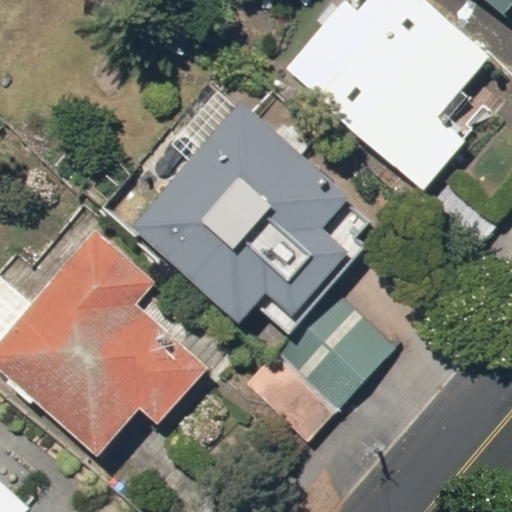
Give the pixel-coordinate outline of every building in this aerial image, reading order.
[(470,145),(438,111),(482,61),(410,0),(363,0),(352,13),(343,3),(284,69),(342,142),(413,199),(470,145)] [(511,0),(462,0),(498,23),(511,6),(511,0)] [(339,260),(311,235),(339,204),(234,110),(122,235),(227,328),(249,303),(277,328),(339,260)] [(145,430),(200,372),(131,307),(152,286),(95,233),(0,333),(0,386),(82,463),(128,415),(145,430)] [(303,378),(339,414),(403,350),(367,314),(303,378)] [(339,414),(303,378),(269,413),(304,448),(339,414)] [(19,511),(0,494),(0,511),(19,511)]
